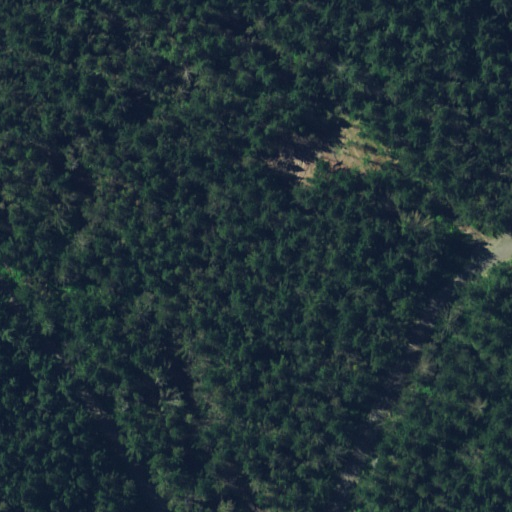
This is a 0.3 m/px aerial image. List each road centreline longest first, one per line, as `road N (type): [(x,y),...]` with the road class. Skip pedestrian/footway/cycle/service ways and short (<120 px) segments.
road 1 (track): [(511,177),(362,114),(20,0)]
road 2 (unclassified): [(305,511),(351,390),(417,276),(452,243),(511,222)]
road 3 (track): [(0,285),(138,475),(181,511)]
